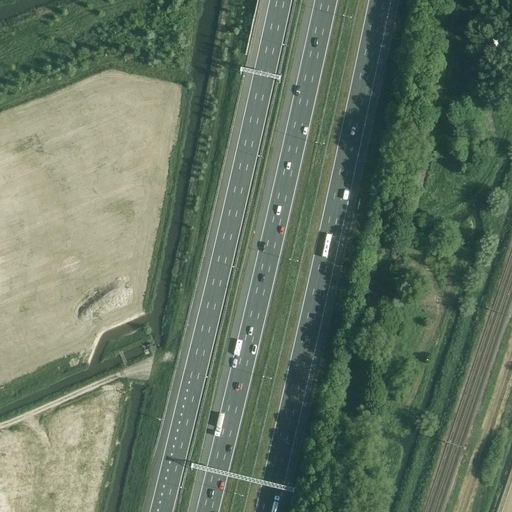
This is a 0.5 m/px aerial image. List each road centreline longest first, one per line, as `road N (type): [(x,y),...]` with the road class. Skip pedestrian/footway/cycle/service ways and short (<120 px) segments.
road 1 (motorway): [(325,0),(206,511)]
road 2 (motorway): [(279,0),(161,511)]
road 3 (motorway): [(265,511),(377,0)]
road 4 (track): [(459,511),(511,351)]
road 5 (track): [(0,426),(150,365)]
